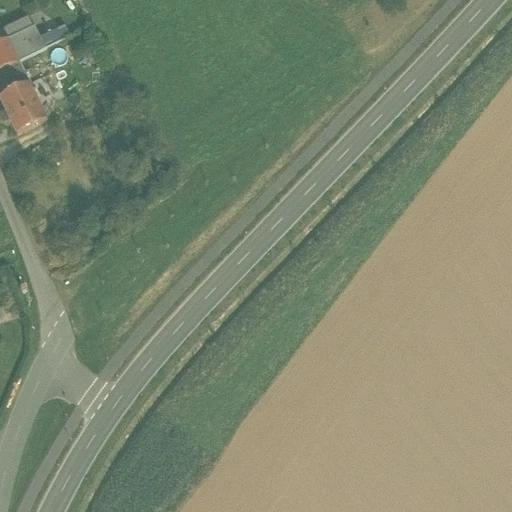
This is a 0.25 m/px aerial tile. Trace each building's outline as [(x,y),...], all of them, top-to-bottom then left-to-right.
[(51,23),(35,31),(45,50),(61,42),(51,23)] [(34,29),(8,41),(19,63),(45,50),(35,31),(34,29)] [(8,41),(0,44),(0,72),(19,63),(8,41)] [(0,86),(24,74),(19,63),(0,72),(0,86)] [(0,99),(29,85),(24,74),(0,86),(0,99)] [(0,99),(0,102),(17,136),(47,122),(29,85),(0,99)] [(61,108),(67,122),(79,115),(73,102),(61,108)]
